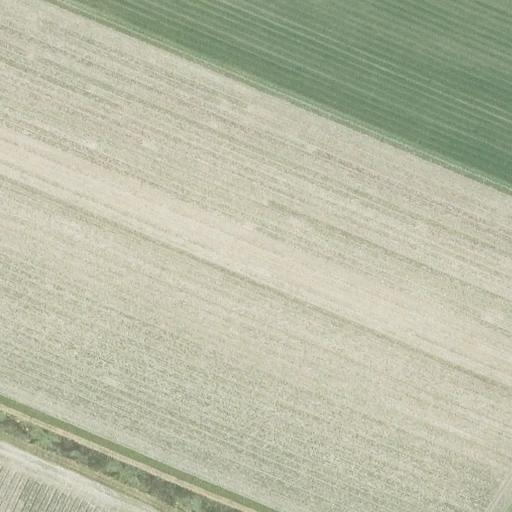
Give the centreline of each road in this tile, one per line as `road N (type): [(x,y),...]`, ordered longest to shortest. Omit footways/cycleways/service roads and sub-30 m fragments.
road 1 (track): [(511,58),(304,0)]
road 2 (track): [(148,511),(0,448)]
